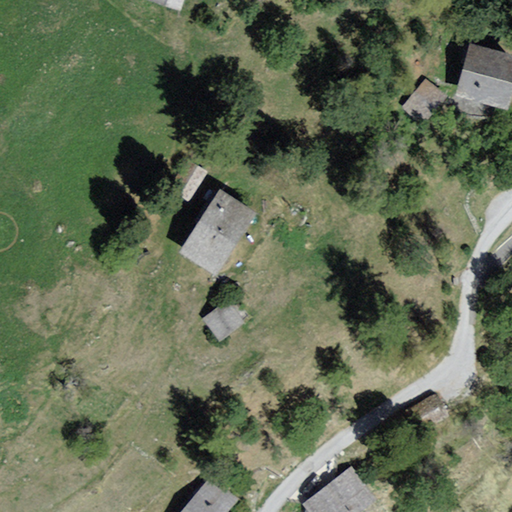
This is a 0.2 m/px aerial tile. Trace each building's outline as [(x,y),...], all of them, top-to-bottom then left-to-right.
[(190,0),(146,0),(145,2),(185,16),(190,0)] [(511,50),(471,42),(458,100),(511,112),(511,50)] [(448,94),(424,77),(401,110),(425,127),(448,94)] [(262,213),(220,188),(179,256),(221,281),(262,213)] [(254,323),(235,296),(202,321),(222,347),(254,323)] [(434,397),(411,411),(423,429),(445,416),(434,397)] [(361,511),(376,503),(352,467),(304,499),(312,511),(361,511)] [(231,511),(241,499),(210,477),(184,511),(231,511)]
